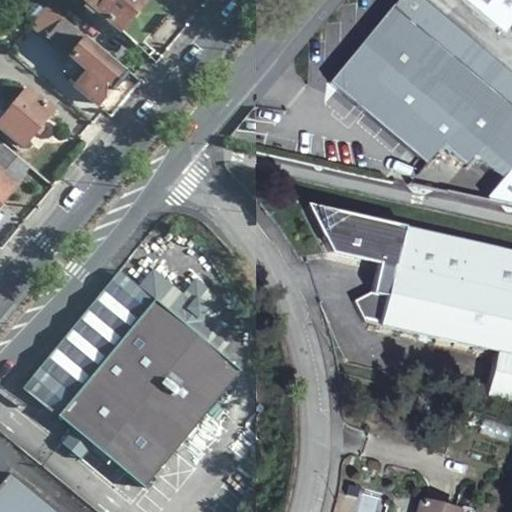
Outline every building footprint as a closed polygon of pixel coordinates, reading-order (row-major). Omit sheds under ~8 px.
[(154,0),(84,0),(109,20),(107,22),(118,33),(121,30),(141,47),(170,13),(154,0)] [(482,202),(511,209),(511,75),(422,0),(397,0),(327,85),(424,165),(440,145),(464,166),(473,155),(501,179),(482,202)] [(511,0),(460,0),(501,33),(511,18),(511,0)] [(131,74),(69,22),(52,42),(89,73),(85,78),(81,74),(77,78),(82,81),(78,87),(99,105),(111,91),(114,93),(131,74)] [(82,81),(77,78),(73,83),(78,87),(82,81)] [(29,91),(0,126),(24,147),(53,112),(29,91)] [(15,185),(30,167),(0,141),(0,207),(17,187),(15,185)] [(495,353),(511,356),(511,252),(303,206),(328,255),(376,266),(370,293),(352,301),(365,325),(495,353)] [(120,270),(24,387),(61,417),(157,300),(141,287),(120,270)] [(141,287),(157,300),(229,360),(242,343),(215,321),(228,305),(197,279),(184,295),(154,271),(141,287)] [(157,300),(61,417),(76,429),(95,445),(146,487),(242,371),(229,360),(157,300)] [(511,402),(511,356),(495,353),(486,396),(511,402)] [(95,445),(76,429),(64,444),(84,460),(95,445)] [(56,511),(11,474),(0,487),(0,511),(56,511)] [(456,511),(417,502),(414,511),(456,511)]
